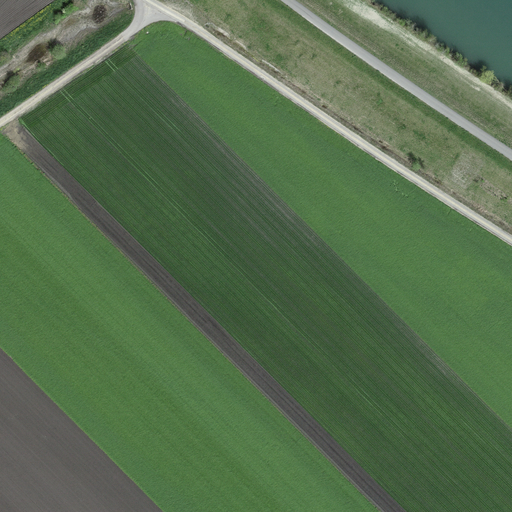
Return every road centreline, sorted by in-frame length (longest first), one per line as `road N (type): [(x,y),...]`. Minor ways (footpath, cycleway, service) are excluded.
road 1 (track): [(146,0),(511,238)]
road 2 (unclassified): [(511,152),(288,0)]
road 3 (track): [(154,6),(0,122)]
